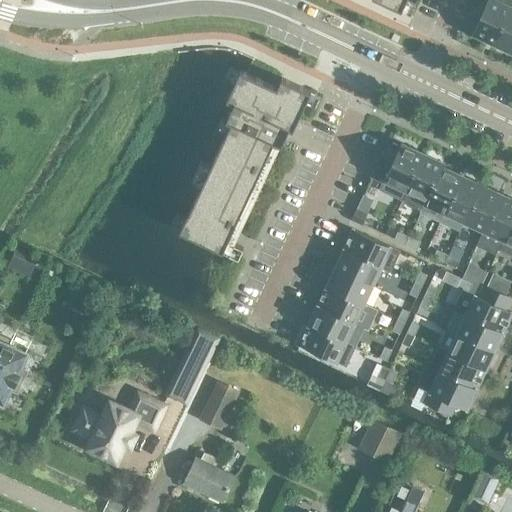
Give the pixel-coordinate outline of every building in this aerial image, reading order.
[(380,0),(400,9),(404,0),(380,0)] [(494,44),(511,4),(511,0),(487,0),(484,7),(472,1),(460,28),(487,40),(487,41),(488,41),(491,42),(491,43),(492,43),(494,44)] [(511,52),(511,4),(494,44),(506,50),(507,50),(511,52)] [(276,86),(240,69),(226,99),(233,102),(225,118),(230,121),(188,213),(187,212),(179,230),(222,250),(238,258),(243,247),(233,243),(287,127),(292,129),(310,90),(281,77),(276,86)] [(402,199),(423,154),(421,153),(421,152),(420,152),(417,151),(417,150),(416,150),(389,138),(376,164),(388,169),(384,180),(405,190),(401,199),(402,199)] [(421,208),(443,163),(441,162),(441,161),(440,161),(440,162),(436,160),(436,159),(435,159),(423,154),(402,199),(421,208)] [(444,212),(461,175),(448,169),(449,169),(448,169),(444,167),(443,167),(442,166),(443,163),(421,208),(422,209),(425,203),(444,212)] [(463,221),(480,184),(468,179),(468,178),(467,178),(463,176),(464,176),(463,176),(461,175),(444,212),(463,221)] [(483,230),(500,194),(488,188),(488,187),(487,187),(483,186),(483,185),(482,185),(480,184),(463,221),(483,230)] [(498,248),(511,218),(511,199),(507,197),(507,196),(506,197),(503,195),(503,194),(502,194),(500,194),(483,230),(502,239),(498,248)] [(361,224),(366,213),(356,208),(351,219),(361,224)] [(511,218),(498,248),(511,254),(511,218)] [(344,247),(343,249),(389,270),(398,250),(353,229),(347,241),(346,241),(346,242),(345,246),(344,246),(344,247)] [(405,244),(408,236),(397,231),(394,239),(405,244)] [(420,242),(408,236),(405,244),(416,249),(420,242)] [(16,247),(10,261),(32,270),(38,257),(16,247)] [(388,271),(389,270),(343,249),(341,253),(341,254),(339,258),(339,257),(338,258),(339,258),(335,268),(371,285),(379,267),(388,271)] [(444,262),(447,255),(436,249),(433,257),(444,262)] [(459,260),(447,255),(444,262),(455,268),(459,260)] [(371,285),(335,268),(330,277),(328,281),(327,282),(328,282),(326,286),(362,303),(371,285)] [(419,271),(414,282),(421,285),(426,275),(419,271)] [(472,283),(461,277),(457,285),(469,291),(472,283)] [(416,296),(421,285),(414,282),(409,293),(416,296)] [(429,284),(424,295),(431,298),(436,287),(429,284)] [(485,285),(480,297),(506,309),(511,297),(485,285)] [(354,322),(362,303),(326,286),(325,288),(324,288),(324,289),(323,293),(322,293),(322,294),(317,305),(354,322)] [(511,311),(506,309),(480,297),(475,294),(465,315),(502,332),(503,329),(503,328),(505,325),(506,324),(505,324),(511,311)] [(426,309),(431,298),(424,295),(419,306),(426,309)] [(345,340),(354,322),(317,305),(315,310),(314,310),(315,310),(313,314),(312,314),(312,315),(308,324),(353,346),(354,344),(345,340)] [(402,308),(397,319),(404,322),(409,311),(402,308)] [(502,332),(465,315),(456,333),(493,350),(497,341),(498,341),(498,340),(499,336),(500,337),(500,336),(502,332)] [(399,333),(404,322),(397,319),(392,330),(399,333)] [(411,321),(406,332),(413,335),(418,324),(411,321)] [(353,346),(308,324),(307,327),(307,326),(306,327),(307,327),(305,331),(304,331),(304,332),(305,332),(299,344),(344,366),(353,346)] [(408,346),(413,335),(406,332),(401,343),(408,346)] [(10,338),(0,333),(0,401),(3,403),(10,388),(16,391),(26,371),(19,368),(26,353),(7,344),(10,338)] [(493,350),(456,333),(448,352),(484,369),(486,365),(487,365),(487,364),(488,360),(489,360),(489,359),(493,350)] [(191,345),(168,393),(185,401),(208,353),(191,345)] [(384,346),(379,357),(386,360),(391,350),(384,346)] [(484,369),(448,352),(439,347),(430,367),(475,388),(476,386),(477,386),(477,385),(478,381),(479,381),(484,369)] [(384,379),(389,369),(382,365),(377,376),(384,379)] [(474,390),(475,388),(430,367),(421,387),(429,391),(424,402),(449,413),(454,403),(466,409),(472,395),(473,394),(472,394),(474,391),(475,390),(474,390)] [(396,372),(389,369),(384,379),(391,383),(396,372)] [(240,387),(218,376),(199,416),(221,427),(240,387)] [(384,380),(379,389),(392,395),(396,386),(384,380)] [(135,420),(153,429),(165,405),(138,392),(129,410),(109,400),(101,416),(83,407),(73,429),(91,438),(87,447),(116,461),(135,420)] [(371,419),(366,430),(359,447),(373,454),(388,461),(401,433),(371,419)] [(196,456),(189,470),(184,482),(222,500),(234,474),(215,465),(218,458),(204,451),(200,458),(196,456)] [(487,503),(499,478),(483,471),(471,495),(487,503)] [(411,511),(422,490),(402,480),(386,511),(411,511)]
